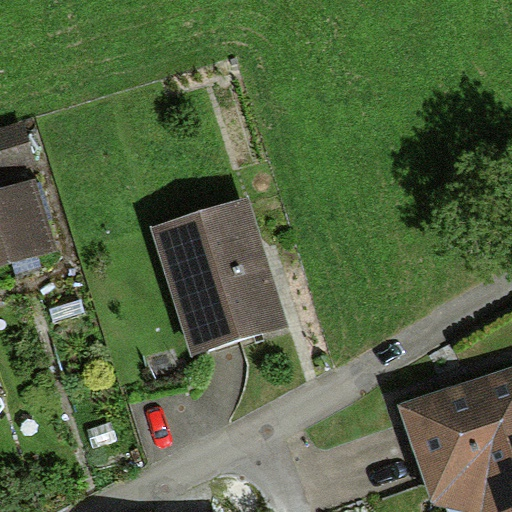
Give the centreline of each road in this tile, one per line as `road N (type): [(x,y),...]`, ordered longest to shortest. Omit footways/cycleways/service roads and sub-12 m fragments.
road 1 (residential): [(92,511),(358,377)]
road 2 (track): [(358,377),(511,279)]
